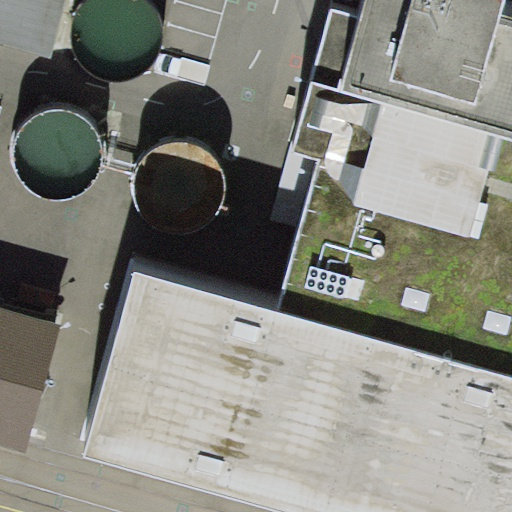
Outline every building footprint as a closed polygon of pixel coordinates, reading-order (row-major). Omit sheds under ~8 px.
[(0,0),(0,39),(36,48),(48,0),(0,0)] [(159,0),(83,0),(76,13),(73,29),(76,45),(84,60),(96,71),(112,77),(127,78),(142,73),(155,65),(164,53),(169,38),(170,23),(165,8),(159,0)] [(252,2),(247,0),(204,0),(194,7),(184,19),(178,33),(178,49),(182,63),(190,76),(202,86),(216,91),(233,92),(249,86),(263,76),(272,62),(275,45),(273,28),(265,13),(252,2)] [(385,0),(352,0),(335,67),(361,73),(365,63),(511,102),(511,0),(385,0),(386,0),(385,0)] [(306,291),(511,346),(511,102),(365,63),(361,73),(335,67),(316,133),(344,140),(306,291)] [(70,98),(54,99),(40,105),(28,116),(20,131),(18,147),(21,163),(29,177),(42,188),(57,193),(73,194),(89,189),(101,179),(110,166),(114,151),(114,136),(108,121),(98,109),(85,101),(70,98)] [(216,129),(199,123),(182,123),(167,128),(153,138),(144,151),(139,166),(139,183),(144,198),(153,212),(167,221),(182,226),(200,226),(217,219),(231,207),(240,191),(243,174),(239,156),(230,140),(216,129)] [(511,511),(511,346),(306,291),(156,250),(106,435),(389,511),(511,511)] [(69,314),(0,296),(0,432),(36,442),(69,314)]
